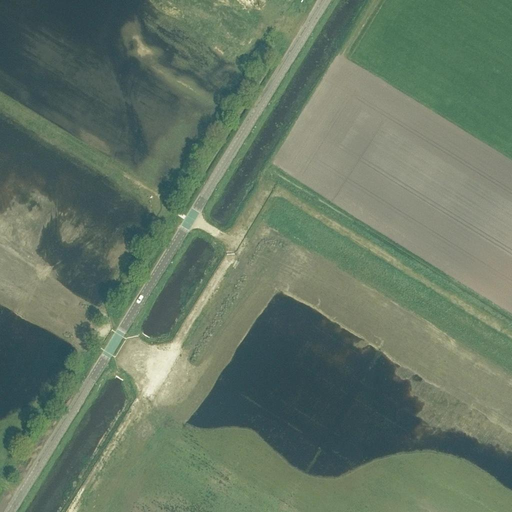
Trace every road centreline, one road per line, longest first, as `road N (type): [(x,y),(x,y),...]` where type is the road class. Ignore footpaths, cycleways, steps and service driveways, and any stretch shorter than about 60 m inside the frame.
road 1 (tertiary): [(10,511),(324,0)]
road 2 (track): [(279,185),(272,181),(235,249),(157,196)]
